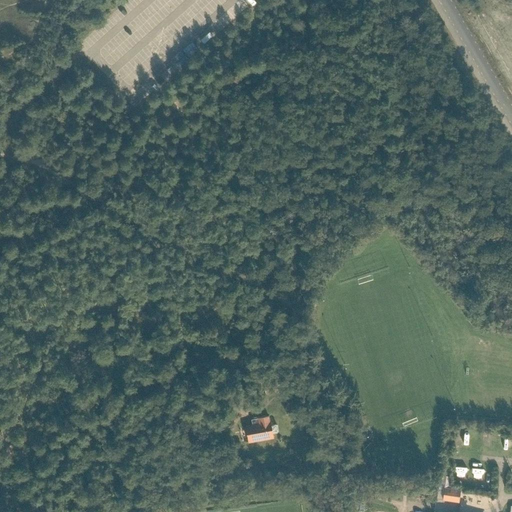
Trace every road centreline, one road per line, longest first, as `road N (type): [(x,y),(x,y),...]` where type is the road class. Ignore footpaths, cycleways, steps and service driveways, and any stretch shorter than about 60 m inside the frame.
road 1 (track): [(308,360),(344,425),(344,486),(374,497)]
road 2 (unclassified): [(511,116),(443,0)]
